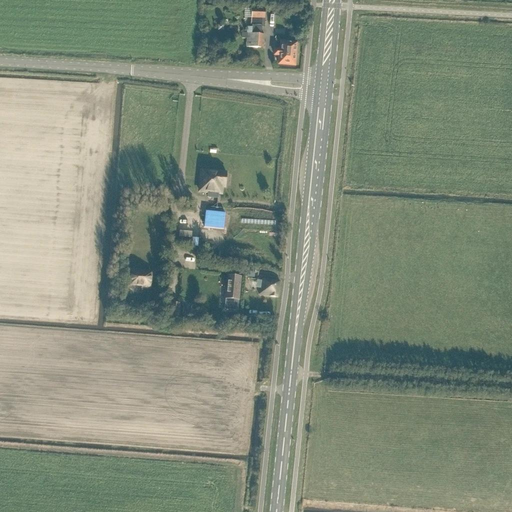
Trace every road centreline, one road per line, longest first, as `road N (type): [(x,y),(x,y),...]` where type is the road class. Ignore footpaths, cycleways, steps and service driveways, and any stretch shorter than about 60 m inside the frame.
road 1 (secondary): [(276,511),(321,98)]
road 2 (unclassified): [(226,80),(0,63)]
road 3 (track): [(181,259),(302,279)]
